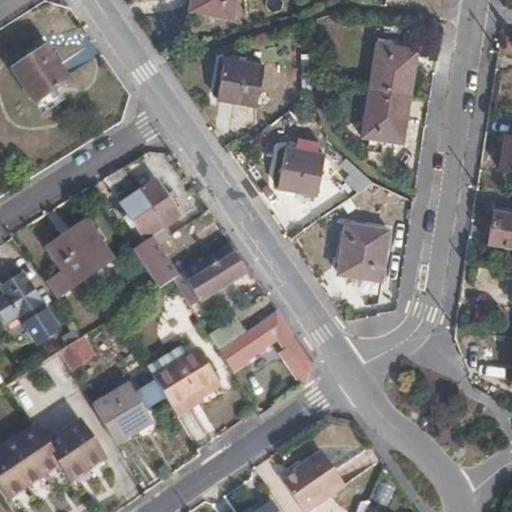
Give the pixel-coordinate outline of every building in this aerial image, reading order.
[(235,14),(237,0),(195,0),(194,8),(235,14)] [(375,43),(369,87),(408,94),(415,50),(375,43)] [(47,45),(14,68),(48,118),(70,104),(58,87),(70,78),(47,45)] [(264,100),(271,59),(234,53),(227,94),(264,100)] [(408,94),(369,87),(361,134),(401,141),(408,94)] [(511,122),(509,133),(503,133),(499,168),(511,169),(511,122)] [(319,194),(325,154),(287,148),(281,188),(319,194)] [(123,168),(104,180),(143,238),(179,215),(157,181),(140,192),(123,168)] [(511,211),(491,209),(487,241),(511,244),(511,211)] [(50,281),(59,296),(113,257),(86,219),(48,246),(65,271),(50,281)] [(344,223),(336,273),(378,280),(386,230),(344,223)] [(167,230),(136,251),(161,287),(168,282),(178,276),(159,248),(173,239),(167,230)] [(232,241),(178,276),(168,282),(190,314),(249,274),(235,254),(239,251),(232,241)] [(22,273),(2,286),(8,295),(0,300),(0,309),(7,320),(18,313),(37,340),(58,327),(22,273)] [(312,359),(279,310),(246,333),(217,352),(229,369),(239,361),(239,359),(278,334),(300,366),(294,370),(303,385),(308,382),(312,359)] [(238,320),(207,338),(217,352),(246,333),(238,320)] [(80,339),(56,354),(70,375),(93,359),(80,339)] [(179,347),(145,370),(154,383),(164,398),(178,418),(201,403),(200,401),(196,395),(216,381),(195,350),(186,356),(179,347)] [(220,388),(216,381),(196,395),(200,401),(220,388)] [(127,387),(91,409),(115,446),(149,422),(143,412),(164,398),(154,383),(134,397),(127,387)] [(34,430),(0,452),(0,489),(8,502),(59,468),(70,484),(104,462),(79,424),(45,447),(34,430)] [(307,469),(285,483),(302,511),(309,511),(347,488),(323,453),(304,465),(307,469)] [(271,501),(255,511),(277,511),(279,511),(271,501)]
